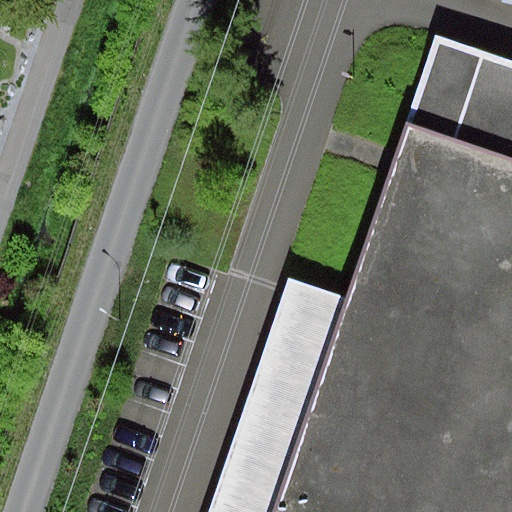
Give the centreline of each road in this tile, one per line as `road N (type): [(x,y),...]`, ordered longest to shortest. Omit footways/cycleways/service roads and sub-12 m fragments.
road 1 (residential): [(190,0),(20,511)]
road 2 (unknown): [(333,0),(170,511)]
road 3 (residential): [(0,191),(65,0)]
